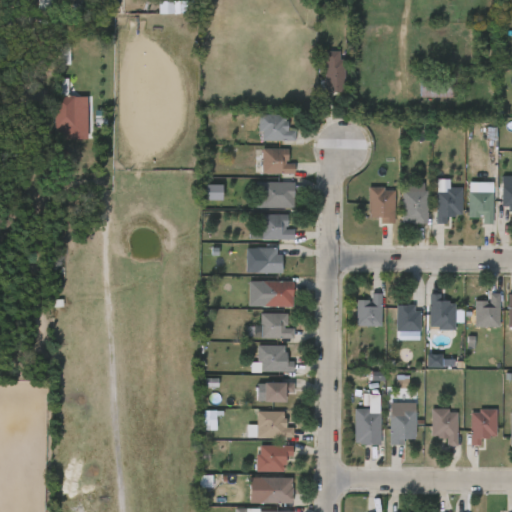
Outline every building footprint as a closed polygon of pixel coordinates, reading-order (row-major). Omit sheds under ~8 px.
[(37,0),(24,0),(25,19),(38,19),(37,0)] [(340,52),(339,60),(344,60),(345,64),(345,90),(325,90),(325,51),(340,52)] [(326,62),(311,61),(310,102),(330,102),(331,70),(326,70),(326,62)] [(459,79),(458,98),(420,97),(421,78),(459,79)] [(61,137),(62,106),(54,106),(54,92),(50,92),(49,101),(42,101),(41,137),(61,137)] [(406,108),(438,109),(438,92),(407,92),(406,108)] [(295,132),(295,140),(262,139),(262,131),(259,131),(259,113),(286,113),(286,120),(288,120),(288,130),(295,130),(295,132)] [(273,125),(245,125),(246,151),(281,150),(281,141),(273,141),(273,125)] [(283,160),(283,163),(292,163),(292,173),(259,173),(260,148),(286,148),(286,160),(283,160)] [(274,159),(248,160),(248,184),(281,183),(281,174),(274,174),(274,159)] [(291,207),(254,207),(254,181),(292,182),(291,207)] [(511,185),(511,211),(507,211),(507,206),(499,205),(500,185),(511,185)] [(385,186),(385,190),(395,190),(394,223),(380,222),(381,216),(369,216),(369,186),(385,186)] [(444,223),(436,223),(437,190),(445,190),(445,187),(463,187),(462,214),(456,214),(456,216),(447,216),(447,223),(444,223)] [(414,222),(402,222),(403,190),(428,190),(427,223),(414,222)] [(491,191),(490,224),(481,224),(481,215),(478,215),(478,217),(466,217),(466,191),(491,191)] [(280,218),(280,193),(243,192),(242,218),(280,218)] [(479,193),(455,192),(454,227),(468,228),(468,234),(478,234),(479,193)] [(388,234),(413,234),(413,193),(389,193),(388,234)] [(422,234),(432,234),(432,226),(448,226),(447,198),(430,198),(430,202),(422,202),(422,234)] [(380,234),(381,199),(355,199),(354,227),(366,227),(366,233),(380,234)] [(286,214),(286,226),(283,226),(283,229),(292,229),(291,240),(259,239),(259,214),(286,214)] [(273,225),(246,224),(246,238),(236,238),(236,248),(279,250),(280,240),(273,239),(273,225)] [(279,255),(279,273),(253,272),(253,247),(274,248),(273,254),(279,254),(279,255)] [(266,283),(266,258),(232,258),(232,283),(266,283)] [(294,292),(293,306),(260,305),(260,280),(294,281),(294,292)] [(279,317),(279,291),(247,291),(247,316),(279,317)] [(379,293),(379,326),(374,326),(374,328),(372,328),(372,326),(354,326),(355,300),(366,300),(366,302),(369,302),(369,293),(379,293)] [(440,293),(440,300),(450,300),(450,303),(456,303),(455,329),(439,329),(439,326),(438,329),(429,329),(430,293),(440,293)] [(497,293),(497,326),(472,326),(473,300),(485,300),(485,302),(487,302),(488,293),(497,293)] [(343,310),(342,336),(367,336),(367,304),(357,304),(357,310),(343,310)] [(412,305),(412,311),(418,311),(418,331),(393,331),(394,304),(412,305)] [(416,339),(441,339),(441,312),(425,312),(425,304),(416,304),(416,339)] [(461,311),(461,337),(485,337),(485,304),(475,304),(475,311),(461,311)] [(511,339),(511,310),(508,310),(508,304),(494,304),(494,339),(511,339)] [(288,313),(287,325),(284,325),(284,328),(294,328),(294,338),(260,337),(260,312),(288,313)] [(273,324),(247,323),(246,336),(240,335),(240,348),(279,348),(279,339),(273,338),(273,324)] [(285,345),(284,352),(288,352),(287,361),(294,361),(294,371),(261,371),(261,363),(257,362),(258,345),(285,345)] [(279,382),(279,372),(271,372),(271,356),(244,356),(244,382),(279,382)] [(285,392),(285,397),(281,397),(281,402),(260,402),(260,382),(292,382),(291,392),(285,392)] [(204,397),(205,388),(190,388),(190,397),(204,397)] [(271,412),(271,403),(280,403),(280,393),(250,393),(250,411),(271,412)] [(377,394),(377,412),(379,412),(378,445),(358,445),(358,442),(352,442),(352,408),(366,408),(366,394),(377,394)] [(340,454),(365,455),(367,405),(355,404),(355,419),(341,418),(340,454)] [(488,436),(488,438),(479,438),(479,445),(468,445),(469,412),(478,412),(478,408),(495,409),(495,436),(488,436)] [(414,409),(413,439),(402,438),(401,445),(387,444),(388,412),(398,412),(398,409),(414,409)] [(449,409),(449,412),(458,412),(457,446),(447,446),(447,438),(431,436),(432,409),(449,409)] [(282,411),(281,418),(284,418),(284,427),(291,427),(291,437),(258,437),(258,429),(254,428),(254,411),(282,411)] [(417,447),(433,447),(433,456),(443,456),(443,420),(417,420),(417,447)] [(483,447),(482,420),(456,420),(457,455),(467,455),(466,447),(483,447)] [(279,448),(280,437),(271,437),(271,421),(243,421),(243,434),(234,434),(233,447),(279,448)] [(511,422),(496,422),(496,456),(511,455),(511,422)] [(290,454),(290,456),(284,456),(284,465),(281,465),(281,472),(254,471),(254,455),(258,455),(258,445),(291,446),(290,454)] [(243,482),(271,481),(271,466),(280,466),(279,455),(246,456),(246,463),(242,463),(243,482)] [(290,488),(290,503),(247,502),(248,488),(257,488),(257,477),(289,478),(289,488),(290,488)] [(199,485),(187,486),(187,498),(199,497),(199,485)] [(278,511),(279,488),(236,487),(235,511),(278,511)]
